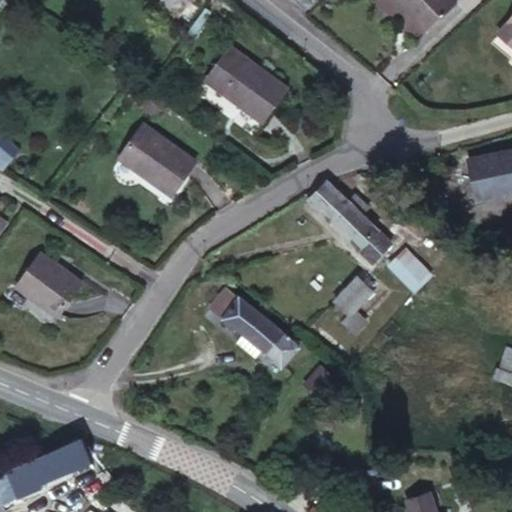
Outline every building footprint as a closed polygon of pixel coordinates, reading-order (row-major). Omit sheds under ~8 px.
[(395,0),(424,27),(451,0),(395,0)] [(511,7),(495,27),(511,43),(511,7)] [(209,74),(221,85),(211,98),(252,129),(262,116),(287,85),(231,42),(209,74)] [(193,158),(141,119),(114,157),(165,196),(193,158)] [(0,141),(0,163),(2,165),(11,148),(0,141)] [(511,143),(475,154),(485,185),(511,176),(511,143)] [(511,187),(511,176),(485,185),(475,154),(464,157),(477,196),(511,187)] [(387,239),(357,212),(364,205),(349,192),(343,199),(322,180),(305,201),(371,259),(387,239)] [(411,295),(431,275),(405,248),(385,268),(411,295)] [(80,285),(40,251),(16,284),(55,317),(80,285)] [(373,283),(355,270),(332,301),(347,312),(362,290),(366,291),(373,283)] [(299,341),(236,296),(220,316),(242,332),(262,346),(283,362),(299,341)] [(262,346),(242,332),(236,339),(257,353),(262,346)] [(332,362),(312,346),(295,368),(315,384),(332,362)] [(0,492),(87,456),(85,446),(78,434),(0,471),(0,492)] [(437,511),(430,486),(406,492),(411,511),(437,511)]
